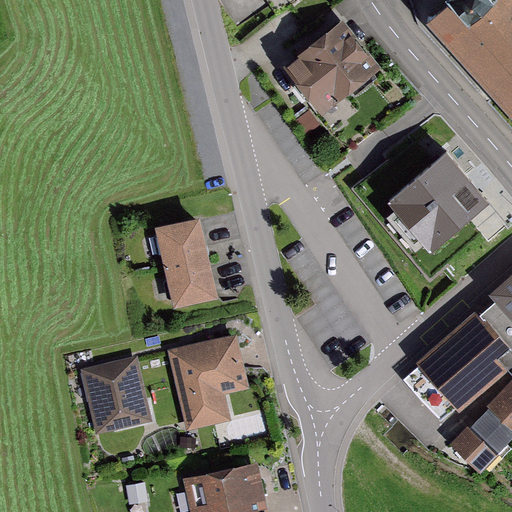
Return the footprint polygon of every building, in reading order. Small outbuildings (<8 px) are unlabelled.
[(511,0),(437,0),(425,12),(416,20),(511,123),(511,0)] [(307,112),(370,69),(338,22),(275,65),(307,112)] [(404,168),(384,143),(353,167),(418,249),(482,198),(442,147),(404,168)] [(200,219),(156,229),(174,309),(219,299),(200,219)] [(511,274),(403,379),(444,423),(491,387),(496,396),(452,449),(482,469),(511,439),(511,274)] [(232,338),(171,352),(189,436),(226,428),(219,397),(244,392),(232,338)] [(138,353),(80,367),(95,431),(153,418),(138,353)] [(267,511),(254,457),(175,475),(184,511),(267,511)]
